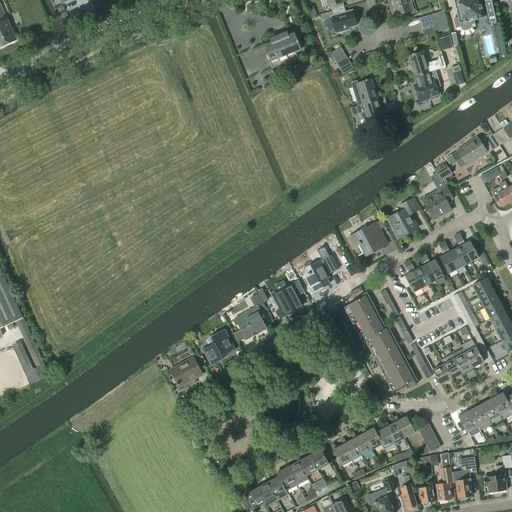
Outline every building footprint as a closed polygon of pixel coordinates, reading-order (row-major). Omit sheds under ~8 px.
[(325,0),(328,6),(330,6),(332,11),(344,8),(343,7),(342,2),(345,1),(344,0),(325,0)] [(392,0),(397,15),(411,11),(407,0),(392,0)] [(455,0),(459,18),(454,19),(456,28),(461,27),(462,30),(465,31),(469,30),(472,27),(471,25),(474,24),(474,20),(486,17),(488,25),(497,23),(491,0),(481,0),(479,0),(455,0)] [(0,5),(0,46),(16,40),(7,20),(0,5)] [(332,11),(320,15),(322,21),(331,18),(336,34),(349,30),(348,28),(356,25),(352,11),(345,13),(344,8),(332,11)] [(431,15),(432,17),(436,33),(449,29),(443,11),(431,15)] [(431,27),(432,27),(433,27),(431,20),(430,15),(419,18),(422,30),(431,27)] [(505,54),(498,26),(490,28),(494,47),(497,46),(499,56),(505,54)] [(431,27),(422,30),(424,36),(435,32),(433,27),(432,27),(431,27)] [(263,46),(271,68),(297,58),(294,51),(300,49),(294,34),(288,36),(286,32),(269,39),(271,43),(263,46)] [(456,33),(451,34),(454,46),(459,45),(456,33)] [(448,34),(437,37),(440,46),(450,42),(448,34)] [(330,54),(334,60),(344,54),(341,48),(330,54)] [(412,55),(407,56),(413,77),(429,73),(432,72),(435,71),(435,70),(446,67),(443,55),(437,57),(435,61),(432,62),(427,63),(423,52),(413,54),(412,54),(412,55)] [(344,54),(334,60),(337,65),(347,59),(344,54)] [(340,69),(350,63),(347,59),(337,65),(340,69)] [(350,63),(340,69),(343,75),(353,69),(350,63)] [(459,65),(450,68),(456,86),(464,83),(459,65)] [(429,73),(413,77),(416,85),(414,86),(418,102),(427,99),(428,101),(430,100),(439,98),(440,95),(439,89),(440,86),(438,79),(435,71),(432,72),(429,73)] [(357,106),(362,105),(368,103),(378,100),(371,79),(357,83),(357,81),(350,83),(357,106)] [(384,121),(378,100),(368,103),(362,105),(357,106),(350,109),(352,116),(359,114),(361,120),(366,119),(368,126),(384,121)] [(511,135),(511,131),(507,124),(502,128),(509,138),(510,137),(511,135)] [(509,138),(502,128),(497,131),(504,141),(509,138)] [(497,131),(492,134),(499,145),(504,141),(497,131)] [(492,134),(487,137),(494,148),(499,145),(492,134)] [(487,137),(482,141),(489,151),(494,148),(487,137)] [(451,155),(452,156),(448,159),(452,165),(456,163),(460,168),(486,151),(477,138),(451,155)] [(445,164),(435,170),(440,178),(450,172),(445,164)] [(497,168),(490,171),(493,177),(500,173),(497,169),(497,168)] [(500,186),(490,192),(496,202),(500,200),(503,205),(511,199),(511,195),(508,188),(506,185),(504,181),(499,184),(500,186)] [(447,202),(452,200),(445,186),(444,186),(442,182),(437,184),(439,189),(421,198),(433,220),(451,210),(447,202)] [(417,228),(410,215),(420,210),(414,197),(399,205),(402,210),(388,218),(398,238),(417,228)] [(374,237),(382,233),(376,222),(348,237),(358,256),(364,252),(365,255),(380,248),(374,237)] [(463,240),(460,242),(471,262),(479,258),(470,241),(464,244),(463,240)] [(459,246),(454,249),(463,266),(471,262),(460,242),(457,243),(459,246)] [(447,248),(445,250),(456,270),(463,266),(454,249),(449,252),(447,248)] [(444,254),(439,257),(448,274),(456,270),(445,250),(442,251),(444,254)] [(326,272),(332,269),(325,257),(308,267),(310,271),(309,271),(310,273),(305,276),(310,285),(308,286),(312,293),(329,284),(326,277),(328,276),(326,272)] [(427,259),(424,260),(435,281),(443,277),(434,260),(432,261),(429,263),(427,259)] [(424,265),(419,268),(428,285),(435,281),(424,260),(422,262),(424,265)] [(412,267),(410,268),(421,289),(428,285),(419,268),(414,270),(412,267)] [(49,376),(0,268),(0,329),(17,321),(38,367),(31,370),(19,343),(13,346),(31,384),(49,376)] [(410,268),(407,270),(409,273),(404,276),(413,293),(421,289),(410,268)] [(472,286),(478,297),(492,289),(486,278),(472,286)] [(279,318),(302,306),(296,296),(304,292),(298,281),(272,295),(280,309),(275,312),(279,318)] [(478,297),(484,308),(498,300),(492,289),(478,297)] [(351,312),(371,301),(366,292),(354,299),(355,301),(347,305),(351,312)] [(453,296),(459,307),(463,305),(457,294),(453,296)] [(484,308),(490,319),(504,311),(498,300),(484,308)] [(356,321),(376,310),(371,301),(351,312),(356,321)] [(459,307),(465,318),(468,316),(463,305),(459,307)] [(240,330),(233,334),(238,342),(245,339),(245,340),(266,328),(261,319),(264,317),(258,306),(239,316),(234,319),(240,330)] [(361,330),(381,319),(376,310),(356,321),(361,330)] [(490,319),(496,330),(510,322),(504,311),(490,319)] [(465,318),(470,329),(474,327),(468,316),(465,318)] [(366,339),(385,328),(381,319),(361,330),(366,339)] [(496,330),(501,340),(511,334),(511,326),(510,322),(496,330)] [(373,347),(393,336),(388,327),(386,328),(385,328),(366,339),(366,340),(369,339),(373,347)] [(462,335),(468,332),(465,327),(459,330),(462,335)] [(470,329),(476,340),(480,338),(474,327),(470,329)] [(216,342),(202,349),(210,365),(222,358),(221,356),(235,349),(235,348),(234,349),(224,329),(225,329),(224,328),(211,335),(211,336),(212,335),(216,342)] [(511,334),(501,340),(507,352),(511,349),(511,334)] [(443,338),(446,344),(452,341),(449,335),(443,338)] [(378,356),(398,345),(393,336),(373,347),(378,356)] [(446,344),(443,338),(438,341),(441,347),(446,344)] [(476,340),(479,346),(482,351),(486,349),(480,338),(476,340)] [(474,344),(463,350),(465,353),(472,366),(473,368),(484,362),(476,347),(474,344)] [(383,365),(402,354),(398,345),(378,356),(383,365)] [(430,353),(427,347),(422,350),(425,355),(430,353)] [(463,349),(452,355),(454,359),(455,359),(462,373),(462,374),(463,376),(470,372),(469,370),(473,368),(472,366),(465,353),(463,350),(463,349)] [(482,351),(487,360),(488,362),(492,360),(486,349),(482,351)] [(388,374),(407,363),(402,354),(383,365),(388,374)] [(452,355),(441,360),(444,365),(451,379),(462,374),(462,373),(455,359),(454,359),(452,355)] [(178,386),(201,374),(193,358),(170,370),(178,386)] [(392,383),(412,372),(407,363),(388,374),(392,383)] [(444,365),(433,370),(441,385),(451,379),(444,365)] [(407,383),(410,388),(416,385),(415,382),(417,381),(412,372),(392,383),(396,389),(407,383)] [(511,412),(510,410),(504,398),(502,393),(491,399),(497,410),(500,415),(502,420),(511,414),(511,412)] [(497,410),(491,399),(481,405),(489,421),(500,415),(497,410)] [(470,411),(478,427),(480,431),(491,424),(489,421),(481,405),(470,411)] [(478,427),(470,411),(458,417),(467,433),(468,433),(468,434),(462,437),(467,447),(475,445),(470,436),(473,434),(471,431),(478,427)] [(396,415),(392,417),(395,422),(404,437),(414,432),(405,416),(399,420),(396,415)] [(421,423),(427,420),(423,415),(418,417),(421,423)] [(385,418),(381,420),(382,423),(385,427),(394,442),(394,443),(404,437),(395,422),(388,425),(385,418)] [(418,431),(429,425),(427,420),(421,423),(416,426),(418,431)] [(429,425),(418,431),(421,436),(432,431),(429,425)] [(376,426),(373,428),(382,444),(381,444),(384,449),(394,443),(394,442),(385,427),(378,431),(376,426)] [(363,427),(360,429),(363,434),(371,448),(372,450),(381,444),(382,444),(373,428),(366,432),(363,427)] [(432,431),(421,436),(424,442),(435,436),(432,431)] [(353,433),(350,435),(352,439),(353,439),(361,455),(372,450),(371,448),(363,434),(356,437),(353,433)] [(497,437),(500,442),(508,441),(511,440),(511,438),(510,435),(505,437),(504,434),(497,437)] [(424,442),(426,446),(427,447),(432,444),(438,441),(435,436),(424,442)] [(343,439),(340,440),(342,445),(343,445),(351,460),(351,461),(352,460),(361,455),(353,439),(352,439),(346,443),(345,443),(343,439)] [(438,441),(432,444),(427,447),(429,451),(430,453),(440,447),(438,441)] [(333,444),(330,446),(338,460),(341,466),(351,461),(351,460),(343,445),(342,445),(336,448),(333,444)] [(414,456),(410,449),(405,452),(399,454),(401,460),(407,458),(414,456)] [(308,456),(316,471),(328,464),(326,460),(320,450),(308,456)] [(442,483),(436,484),(438,501),(440,501),(441,501),(444,501),(445,500),(450,499),(449,490),(451,490),(450,483),(452,483),(451,476),(448,453),(440,454),(442,468),(440,469),(442,483)] [(298,462),(306,476),(316,471),(308,456),(300,460),(298,462)] [(501,468),(511,467),(511,462),(510,456),(501,457),(503,466),(495,467),(495,473),(492,473),(492,476),(485,477),(483,478),(484,487),(487,486),(488,493),(506,490),(504,474),(501,474),(501,468)] [(462,471),(452,472),(454,482),(456,482),(458,498),(461,497),(465,498),(468,496),(471,496),(469,484),(470,484),(469,473),(476,472),(475,468),(474,460),(474,457),(460,459),(460,461),(462,471)] [(306,476),(298,462),(287,467),(297,486),(308,480),(306,476)] [(287,467),(286,465),(285,465),(285,466),(279,469),(280,471),(276,473),(278,477),(284,488),(286,491),(297,486),(287,467)] [(408,469),(413,486),(418,485),(413,468),(408,469)] [(403,478),(405,487),(400,488),(405,509),(407,508),(408,511),(414,509),(413,507),(416,506),(408,476),(403,478)] [(422,504),(423,503),(423,506),(430,505),(430,502),(434,501),(431,489),(433,488),(432,481),(431,476),(424,477),(426,487),(418,488),(422,504)] [(278,477),(267,483),(277,501),(288,495),(286,491),(284,488),(278,477)] [(373,503),(375,502),(378,511),(393,511),(390,504),(392,502),(390,498),(387,497),(387,496),(387,497),(385,493),(395,489),(392,480),(382,483),(385,490),(370,495),(368,497),(368,499),(368,501),(369,503),(371,503),(373,503)] [(337,481),(325,487),(328,491),(339,485),(337,481)] [(277,501),(267,483),(256,489),(264,503),(266,508),(271,505),(270,505),(277,501)] [(325,487),(314,493),(317,497),(328,491),(325,487)] [(254,511),(253,509),(264,503),(256,489),(245,495),(248,500),(243,503),(247,511),(254,511)] [(314,493),(304,499),(306,503),(317,497),(314,493)] [(345,511),(344,509),(345,509),(341,500),(331,504),(330,505),(333,511),(345,511)]
